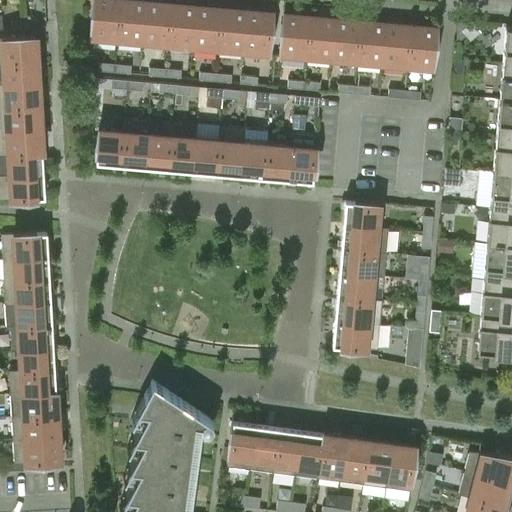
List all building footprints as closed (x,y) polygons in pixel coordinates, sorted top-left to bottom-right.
[(93,0),(90,36),(116,39),(119,0),(93,0)] [(145,1),(136,0),(119,0),(116,39),(141,41),(145,1)] [(170,3),(145,1),(141,41),(167,43),(170,3)] [(195,5),(170,3),(167,43),(192,46),(195,5)] [(220,8),(195,5),(192,46),(217,48),(220,8)] [(245,10),(220,8),(217,48),(242,50),(245,10)] [(245,10),(242,50),(268,52),(271,12),(245,10)] [(280,54),(306,56),(309,16),(283,13),(280,54)] [(334,18),(309,16),(306,56),(331,58),(334,18)] [(23,18),(24,26),(36,25),(36,17),(23,18)] [(11,27),(24,26),(23,18),(11,19),(11,27)] [(359,20),(334,18),(331,58),(356,60),(359,20)] [(458,18),(456,37),(459,37),(466,31),(470,36),(480,28),(472,19),(467,23),(463,18),(458,18)] [(384,22),(359,20),(356,60),(381,63),(384,22)] [(410,25),(384,22),(381,63),(406,65),(410,25)] [(410,25),(406,65),(432,67),(435,27),(410,25)] [(511,25),(505,25),(502,62),(511,62),(511,25)] [(0,59),(36,58),(34,34),(0,36),(0,59)] [(0,81),(0,82),(37,80),(36,58),(0,59),(0,60),(2,61),(3,81),(0,81)] [(464,59),(455,58),(454,71),(463,71),(464,59)] [(98,69),(113,70),(114,62),(98,61),(98,69)] [(114,62),(113,70),(130,71),(130,63),(114,62)] [(511,62),(502,62),(499,98),(511,98),(511,62)] [(148,73),(164,75),(164,67),(148,65),(148,73)] [(164,67),(164,75),(180,76),(180,68),(164,67)] [(198,78),(214,79),(215,71),(199,70),(198,78)] [(215,71),(214,79),(230,81),(231,72),(215,71)] [(240,73),(239,81),(256,83),(257,75),(240,73)] [(110,87),(126,88),(127,79),(111,77),(110,87)] [(287,86),(303,87),(303,79),(288,78),(287,86)] [(127,79),(126,88),(142,89),(143,80),(127,79)] [(303,79),(303,87),(319,89),(320,81),(303,79)] [(0,82),(0,105),(39,103),(37,80),(0,82)] [(158,91),(174,92),(174,83),(158,82),(158,91)] [(337,90),(353,92),(354,84),(338,82),(337,90)] [(174,83),(174,92),(190,93),(190,84),(174,83)] [(354,84),(353,92),(369,93),(370,85),(354,84)] [(221,107),(222,96),(222,87),(206,86),(206,95),(211,95),(210,106),(221,107)] [(238,88),(222,87),(222,96),(238,98),(238,88)] [(387,95),(403,96),(404,88),(388,87),(387,95)] [(404,88),(403,96),(419,98),(420,90),(404,88)] [(253,99),(255,99),(269,100),(270,91),(254,90),(253,99)] [(270,91),(269,100),(285,102),(286,93),(270,91)] [(319,96),(294,94),(293,104),(318,106),(319,96)] [(511,98),(499,98),(495,133),(511,134),(511,98)] [(0,105),(0,128),(40,126),(39,103),(0,105)] [(451,111),(450,126),(462,128),(464,112),(451,111)] [(95,160),(120,162),(123,117),(122,129),(98,127),(95,160)] [(147,119),(123,117),(120,162),(144,164),(147,119)] [(171,121),(147,119),(144,164),(168,167),(171,121)] [(195,123),(171,121),(168,167),(191,169),(195,123)] [(196,123),(195,123),(191,169),(215,171),(219,125),(218,125),(217,137),(195,135),(196,123)] [(243,127),(219,125),(215,171),(239,173),(243,127)] [(0,128),(0,151),(41,149),(40,126),(0,128)] [(244,127),(243,127),(239,173),(263,175),(266,141),(243,139),(244,127)] [(458,130),(448,130),(447,142),(457,143),(458,130)] [(289,143),(266,141),(263,175),(287,177),(291,131),(290,131),(289,143)] [(316,134),(291,131),(287,177),(312,179),(315,145),(316,134)] [(511,134),(495,133),(492,169),(511,171),(511,134)] [(0,173),(42,171),(41,149),(0,151),(7,151),(9,173),(0,173)] [(446,165),(444,178),(455,179),(456,166),(446,165)] [(511,171),(492,169),(489,205),(511,207),(511,171)] [(0,197),(44,195),(42,171),(0,173),(0,197)] [(342,222),(375,225),(378,200),(344,198),(342,222)] [(455,203),(441,201),(440,212),(454,213),(455,203)] [(511,207),(489,205),(486,241),(511,243),(511,207)] [(423,213),(422,229),(431,230),(432,214),(423,213)] [(342,222),(340,246),(373,249),(375,225),(342,222)] [(1,256),(47,253),(46,229),(0,232),(1,256)] [(431,230),(422,229),(420,245),(429,246),(431,230)] [(454,239),(438,237),(437,250),(453,251),(454,239)] [(511,243),(486,241),(483,277),(511,279),(511,243)] [(340,246),(337,270),(371,273),(373,249),(340,246)] [(1,256),(3,278),(48,276),(47,253),(1,256)] [(419,261),(417,277),(427,278),(428,262),(419,261)] [(337,270),(335,294),(381,298),(381,297),(369,296),(371,273),(337,270)] [(434,274),(433,287),(443,288),(444,275),(434,274)] [(3,278),(4,301),(50,299),(48,276),(3,278)] [(427,278),(417,277),(416,293),(425,294),(427,278)] [(511,279),(483,277),(479,313),(511,315),(511,279)] [(335,294),(333,318),(379,322),(381,298),(335,294)] [(5,324),(17,323),(51,321),(50,299),(4,301),(5,324)] [(440,309),(430,308),(428,330),(439,331),(440,309)] [(415,309),(413,325),(422,326),(424,310),(415,309)] [(511,352),(511,315),(479,313),(476,349),(511,352)] [(379,322),(333,318),(331,343),(377,347),(379,322)] [(17,323),(19,346),(52,344),(51,321),(17,323)] [(422,326),(413,325),(412,341),(421,342),(422,326)] [(52,344),(19,346),(20,368),(8,369),(8,370),(54,367),(52,344)] [(8,370),(9,392),(55,390),(54,367),(8,370)] [(181,511),(183,501),(194,420),(199,421),(198,427),(206,428),(207,428),(208,427),(209,426),(210,425),(211,424),(212,424),(212,422),(212,421),(211,420),(211,419),(210,417),(151,379),(136,407),(147,409),(132,436),(143,438),(128,465),(139,466),(125,493),(135,495),(125,511),(181,511)] [(11,414),(11,415),(56,412),(55,390),(9,392),(9,393),(21,392),(23,413),(11,414)] [(11,415),(12,438),(58,435),(56,412),(11,415)] [(225,464),(249,467),(255,421),(232,418),(225,464)] [(278,424),(255,421),(249,467),(271,470),(278,424)] [(300,427),(278,424),(271,470),(272,470),(274,458),(296,461),(300,427)] [(323,430),(300,427),(296,461),(318,464),(316,476),(317,476),(323,430)] [(345,434),(323,430),(317,476),(339,479),(345,434)] [(368,437),(345,434),(339,479),(362,482),(368,437)] [(59,459),(58,435),(12,438),(13,461),(59,459)] [(391,440),(368,437),(362,482),(385,485),(391,440)] [(391,440),(385,485),(408,488),(414,443),(391,440)] [(463,469),(508,480),(511,462),(511,442),(477,443),(475,450),(468,449),(463,469)] [(426,461),(440,463),(442,452),(428,449),(426,461)] [(424,468),(421,482),(432,485),(435,471),(424,468)] [(463,469),(457,491),(502,502),(508,480),(463,469)] [(432,485),(421,482),(417,496),(428,499),(432,485)] [(499,511),(502,502),(457,491),(457,492),(469,495),(464,511),(499,511)] [(230,503),(244,505),(245,494),(231,492),(230,503)] [(259,495),(245,494),(244,505),(258,506),(259,495)] [(277,509),(289,511),(290,500),(278,498),(277,509)] [(304,511),(306,502),(290,500),(289,511),(299,511),(304,511)]
